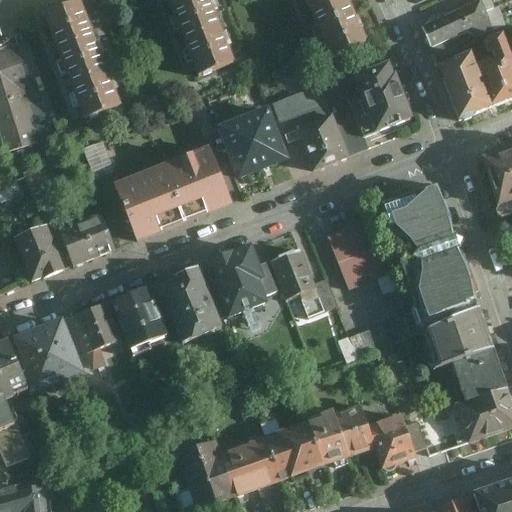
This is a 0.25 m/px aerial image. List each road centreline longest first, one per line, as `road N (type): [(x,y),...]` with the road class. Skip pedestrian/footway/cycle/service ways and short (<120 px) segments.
road 1 (residential): [(0,330),(453,153)]
road 2 (residential): [(511,327),(453,153)]
road 3 (residential): [(387,0),(453,153)]
road 4 (residential): [(511,466),(385,511)]
